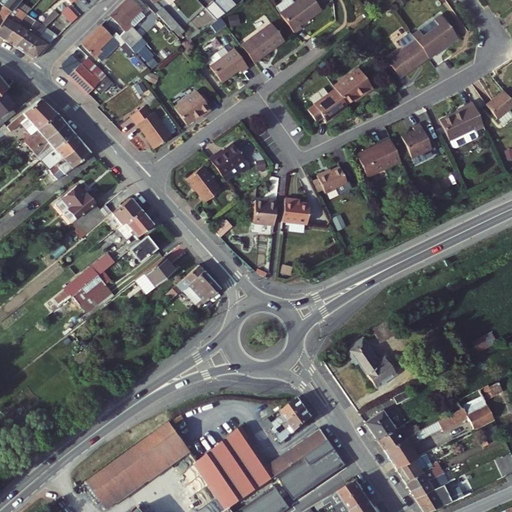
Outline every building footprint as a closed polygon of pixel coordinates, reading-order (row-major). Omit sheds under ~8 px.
[(5,7),(11,12),(15,7),(19,2),(21,0),(0,0),(0,5),(2,5),(5,7)] [(140,10),(130,0),(126,0),(109,16),(123,31),(131,25),(128,21),(140,10)] [(213,0),(211,2),(224,16),(235,8),(227,0),(213,0)] [(286,0),(275,8),(280,14),(295,34),(302,29),(300,26),(321,10),(312,0),(299,0),(292,5),(287,0),(286,0)] [(19,2),(15,7),(26,14),(31,10),(19,2)] [(216,21),(224,16),(211,2),(204,9),(216,21)] [(0,37),(3,40),(26,14),(15,7),(11,12),(0,23),(0,37)] [(5,7),(0,12),(0,23),(11,12),(5,7)] [(68,7),(61,13),(71,23),(78,17),(68,7)] [(174,21),(161,8),(156,13),(168,26),(174,21)] [(41,24),(37,22),(13,46),(23,53),(44,28),(57,17),(58,15),(55,12),(41,24)] [(13,46),(37,22),(26,14),(3,40),(13,46)] [(230,17),(231,27),(240,26),(239,16),(230,17)] [(441,18),(413,37),(415,41),(428,59),(429,60),(457,41),(441,18)] [(177,25),(174,21),(168,26),(171,30),(177,25)] [(288,39),(275,21),(241,45),(254,64),(288,39)] [(117,46),(99,26),(80,44),(95,60),(97,58),(100,62),(117,46)] [(184,32),(178,26),(174,30),(179,36),(184,32)] [(50,43),(57,36),(44,28),(23,53),(33,59),(37,58),(50,43)] [(132,53),(118,38),(116,40),(121,46),(120,48),(128,57),(132,53)] [(428,59),(415,41),(385,62),(398,80),(428,59)] [(248,69),(234,50),(229,54),(224,48),(210,58),(215,64),(209,68),(221,84),(239,71),(241,74),(248,69)] [(80,64),(79,63),(68,74),(87,94),(94,87),(95,89),(108,77),(87,57),(80,64)] [(359,70),(334,87),(335,89),(346,105),(364,92),(366,94),(372,89),(359,70)] [(101,94),(113,82),(108,77),(95,89),(101,94)] [(346,105),(335,89),(327,95),(322,88),(308,99),(313,106),(307,110),(315,122),(322,118),(325,123),(347,107),(346,105)] [(11,104),(11,102),(2,91),(0,92),(0,123),(1,125),(18,111),(11,104)] [(511,107),(511,101),(504,91),(487,105),(503,124),(511,117),(511,112),(509,109),(511,107)] [(211,112),(197,93),(175,109),(187,126),(200,117),(202,119),(211,112)] [(56,113),(40,99),(7,127),(11,132),(27,119),(38,129),(56,113)] [(457,110),(458,113),(439,121),(448,141),(473,129),(475,131),(483,127),(472,103),(457,110)] [(171,138),(153,113),(150,115),(144,106),(129,117),(135,125),(136,125),(154,150),(171,138)] [(64,123),(56,113),(38,129),(24,140),(33,150),(64,123)] [(53,148),(72,132),(64,123),(33,150),(40,160),(53,148)] [(411,128),(412,131),(399,138),(409,158),(430,149),(419,124),(411,128)] [(49,170),(81,143),(72,132),(53,148),(57,152),(44,164),(49,170)] [(400,162),(389,139),(355,155),(366,177),(400,162)] [(90,153),(81,143),(49,170),(58,181),(90,153)] [(215,154),(208,159),(221,176),(225,174),(228,178),(239,169),(243,171),(247,168),(247,163),(231,143),(216,155),(215,154)] [(218,192),(200,167),(183,179),(202,203),(218,192)] [(325,173),(324,172),(315,176),(324,194),(346,184),(341,175),(343,174),(339,167),(325,173)] [(87,193),(85,194),(78,186),(55,204),(71,223),(76,219),(81,226),(87,221),(100,210),(94,203),(95,203),(87,193)] [(131,198),(111,215),(120,227),(141,210),(131,198)] [(269,198),(268,202),(256,200),(253,224),(274,226),(277,199),(269,198)] [(294,203),(294,201),(285,199),(282,223),(307,226),(310,206),(294,203)] [(100,210),(106,217),(112,211),(107,205),(100,210)] [(87,221),(81,226),(87,233),(106,217),(100,210),(87,221)] [(136,237),(152,224),(141,210),(120,227),(126,235),(131,231),(136,237)] [(209,216),(204,211),(200,214),(205,220),(209,216)] [(157,249),(147,237),(130,250),(140,262),(157,249)] [(112,264),(105,256),(64,289),(70,297),(97,277),(112,264)] [(175,272),(164,257),(134,280),(146,295),(175,272)] [(204,270),(198,264),(177,283),(181,289),(189,282),(204,270)] [(192,315),(221,289),(204,270),(189,282),(203,298),(197,303),(188,311),(192,315)] [(112,295),(97,277),(70,297),(58,307),(67,318),(79,309),(85,316),(112,295)] [(203,298),(189,282),(181,289),(184,292),(186,291),(197,303),(203,298)] [(184,292),(181,289),(174,295),(177,299),(184,292)] [(454,302),(448,293),(437,299),(441,309),(454,302)] [(112,295),(85,316),(86,318),(113,297),(112,295)] [(391,322),(399,335),(404,333),(396,319),(391,322)] [(399,335),(391,322),(378,329),(384,343),(399,335)] [(359,346),(358,344),(349,349),(376,387),(379,385),(378,384),(395,373),(395,374),(398,372),(388,359),(385,360),(386,362),(379,366),(363,344),(359,346)] [(482,390),(487,401),(507,390),(502,382),(493,387),(492,384),(482,390)] [(458,402),(462,409),(421,431),(386,449),(399,467),(419,457),(423,455),(414,444),(444,429),(446,432),(471,419),(476,429),(497,419),(487,401),(482,390),(458,402)] [(289,420),(307,407),(301,398),(282,412),(285,416),(275,424),(270,418),(266,421),(274,431),(278,428),(289,420)] [(284,443),(315,418),(307,407),(289,420),(292,425),(281,432),(278,428),(274,431),(284,443)] [(366,422),(379,439),(397,429),(385,411),(366,422)] [(193,451),(171,421),(90,481),(113,511),(193,451)] [(410,432),(402,436),(397,429),(379,439),(383,445),(386,449),(421,431),(417,424),(408,428),(410,432)] [(346,463),(330,441),(233,508),(235,511),(293,511),(294,511),(298,509),(292,501),(341,467),(346,463)] [(404,474),(423,465),(419,457),(399,467),(404,474)] [(426,473),(423,465),(404,474),(408,482),(426,473)] [(432,480),(428,472),(426,473),(408,482),(413,490),(432,480)] [(450,478),(443,481),(440,476),(432,480),(413,490),(417,497),(452,481),(450,478)] [(463,485),(459,477),(452,481),(417,497),(425,511),(429,511),(446,505),(441,496),(463,485)] [(333,511),(365,490),(358,480),(325,502),(332,511),(333,511)] [(365,490),(333,511),(353,511),(371,500),(365,490)] [(379,511),(374,504),(371,500),(353,511),(379,511)]
